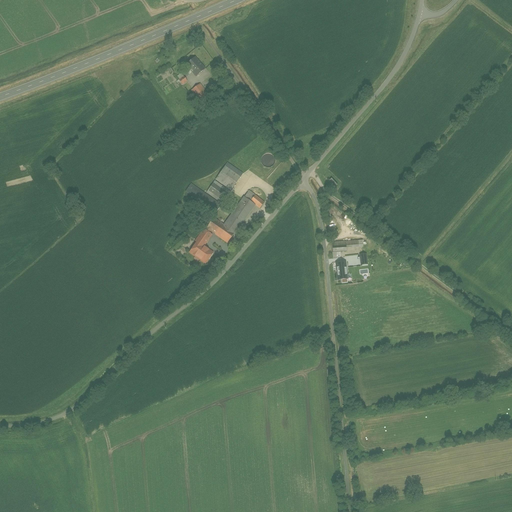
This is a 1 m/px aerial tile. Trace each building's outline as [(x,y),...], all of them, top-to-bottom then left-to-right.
[(205,69),(195,58),(186,66),(195,77),(205,69)] [(165,71),(168,76),(174,72),(170,68),(165,71)] [(182,74),(178,77),(183,85),(188,82),(182,74)] [(208,94),(200,84),(190,91),(198,102),(208,94)] [(191,184),(184,193),(213,213),(220,204),(222,205),(243,174),(227,164),(206,194),(191,184)] [(327,184),(334,190),(339,184),(332,178),(327,184)] [(203,230),(187,252),(205,264),(213,252),(204,246),(211,236),(209,234),(211,232),(228,244),(255,205),(259,208),(264,202),(248,191),(224,225),(214,218),(204,231),(203,230)] [(362,241),(331,242),(331,252),(347,252),(346,247),(363,246),(362,241)] [(345,263),(335,264),(337,280),(347,278),(345,263)]
